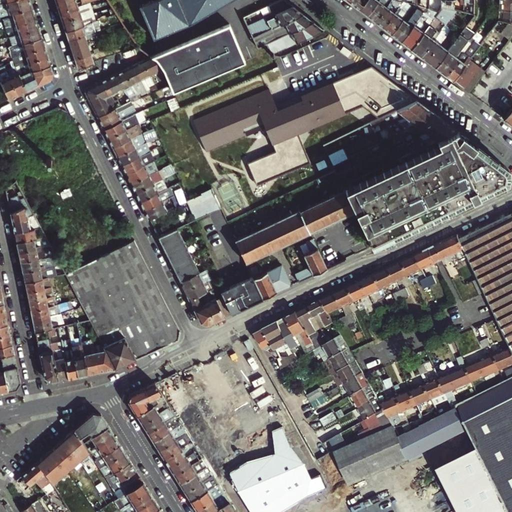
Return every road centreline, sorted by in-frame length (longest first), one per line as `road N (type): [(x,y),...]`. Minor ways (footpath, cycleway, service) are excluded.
road 1 (residential): [(244,319),(511,197)]
road 2 (residential): [(195,343),(68,86)]
road 3 (tertiary): [(328,0),(511,140)]
road 4 (residential): [(38,407),(0,218)]
road 5 (residential): [(244,319),(320,452)]
road 6 (residential): [(105,390),(181,511)]
